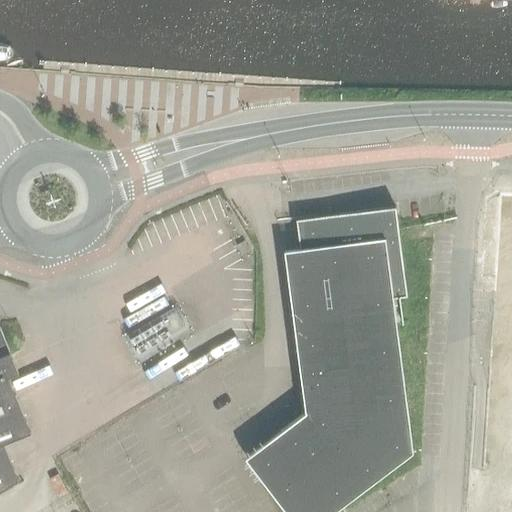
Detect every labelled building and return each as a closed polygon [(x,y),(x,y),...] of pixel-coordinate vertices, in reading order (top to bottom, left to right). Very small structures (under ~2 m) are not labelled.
[(208,50),(207,70),(266,73),(268,53),(208,50)] [(290,55),(289,75),(349,77),(350,57),(290,55)] [(286,511),(333,511),(413,451),(396,323),(403,322),(400,297),(407,296),(395,206),(296,219),(300,248),(284,250),(305,412),(245,457),(286,511)] [(470,471),(469,511),(511,511),(511,298),(511,328),(503,328),(503,341),(505,341),(505,365),(495,365),(495,371),(500,372),(499,420),(488,420),(487,471),(470,471)] [(129,339),(138,354),(184,326),(175,311),(129,339)] [(0,491),(17,481),(18,481),(18,480),(17,479),(3,445),(29,434),(30,434),(31,433),(31,432),(30,432),(29,432),(15,397),(7,378),(18,374),(0,328),(0,491)]
